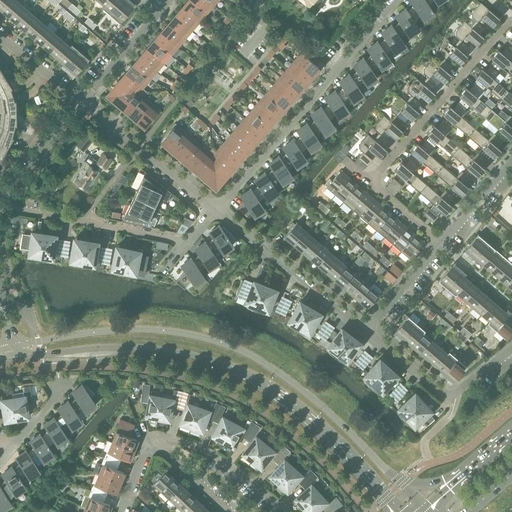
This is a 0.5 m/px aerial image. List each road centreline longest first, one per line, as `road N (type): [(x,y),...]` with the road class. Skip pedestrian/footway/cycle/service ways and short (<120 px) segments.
road 1 (tertiary): [(424,508),(292,383),(215,342),(127,330),(11,346)]
road 2 (tertiary): [(14,358),(144,348),(235,371),(314,424),(396,511)]
road 3 (residential): [(214,211),(395,0)]
road 4 (residential): [(370,183),(511,17)]
road 5 (residential): [(363,332),(214,211)]
road 6 (residential): [(188,241),(0,207)]
road 7 (residential): [(214,211),(81,101)]
road 8 (residential): [(283,511),(203,449),(162,437)]
road 9 (residential): [(81,101),(168,0)]
road 10 (unclassified): [(0,198),(81,101)]
